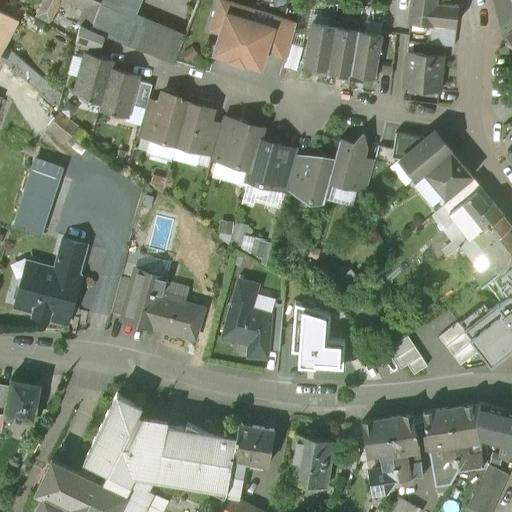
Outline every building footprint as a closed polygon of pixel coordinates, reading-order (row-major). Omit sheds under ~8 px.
[(89,0),(51,0),(83,13),(78,26),(91,30),(101,5),(100,4),(89,0)] [(184,38),(131,17),(138,0),(101,0),(100,4),(101,5),(91,30),(105,36),(173,64),(184,38)] [(254,9),(223,0),(219,0),(210,29),(221,33),(227,14),(250,21),(254,9)] [(385,0),(384,8),(409,11),(410,0),(385,0)] [(436,0),(410,0),(409,11),(408,21),(438,24),(438,23),(456,25),(458,5),(436,3),(436,0)] [(511,2),(510,0),(492,0),(499,25),(511,16),(511,2)] [(250,21),(227,14),(221,33),(215,52),(231,57),(230,59),(243,63),(244,61),(259,66),(264,50),(271,27),(270,27),(274,16),(254,9),(250,21)] [(15,19),(0,10),(0,48),(3,44),(15,19)] [(296,23),(274,16),(270,27),(271,27),(264,50),(287,57),(296,23)] [(327,26),(334,28),(336,21),(328,19),(327,26)] [(327,26),(311,23),(304,63),(320,66),(328,67),(334,28),(327,26)] [(352,23),(351,30),(358,32),(359,25),(352,23)] [(359,25),(358,32),(365,33),(366,26),(359,25)] [(91,30),(78,26),(74,39),(102,48),(105,36),(91,30)] [(351,30),(334,28),(328,67),(344,70),(351,71),(358,32),(351,30)] [(455,30),(437,28),(435,45),(454,47),(455,30)] [(365,33),(358,32),(351,71),(359,72),(374,75),(381,36),(365,33)] [(303,46),(291,43),(285,66),(296,69),(303,46)] [(77,109),(3,44),(0,48),(0,56),(60,109),(59,111),(69,118),(77,109)] [(112,60),(86,52),(76,89),(88,96),(88,98),(91,99),(91,97),(101,100),(112,60)] [(443,55),(408,52),(404,87),(440,90),(443,55)] [(328,67),(320,66),(319,74),(326,75),(328,67)] [(137,74),(110,67),(101,100),(99,107),(111,110),(110,112),(113,112),(113,111),(126,114),(137,74)] [(351,71),(344,70),(342,78),(350,79),(351,71)] [(359,72),(351,71),(350,79),(358,80),(359,72)] [(152,83),(140,80),(134,103),(145,106),(148,99),(152,83)] [(176,94),(163,91),(159,102),(153,125),(150,135),(162,138),(162,140),(164,141),(165,139),(176,142),(187,101),(175,98),(176,94)] [(0,98),(0,124),(9,102),(0,98)] [(159,102),(148,99),(145,106),(141,122),(153,125),(159,102)] [(187,101),(176,142),(201,149),(209,123),(213,108),(187,101)] [(69,118),(59,111),(47,126),(66,142),(79,126),(69,118)] [(262,127),(235,119),(233,123),(224,159),(251,166),(259,138),(262,127)] [(233,123),(222,120),(220,126),(213,152),(212,155),(224,159),(233,123)] [(220,126),(209,123),(201,149),(213,152),(220,126)] [(426,136),(396,131),(391,157),(401,158),(416,176),(423,171),(451,150),(434,130),(426,136)] [(352,141),(340,138),(335,157),(329,179),(354,186),(362,157),(365,145),(362,132),(352,141)] [(150,135),(146,148),(149,152),(168,157),(172,155),(176,142),(165,139),(164,141),(162,140),(162,138),(150,135)] [(286,146),(259,138),(251,166),(248,177),(275,185),(285,150),(286,146)] [(296,154),(285,150),(275,185),(286,188),(287,186),(295,158),(296,154)] [(451,150),(423,171),(430,179),(446,197),(471,174),(451,150)] [(322,157),(309,154),(307,161),(299,189),(298,195),(309,203),(323,202),(329,179),(335,157),(323,153),(322,157)] [(374,160),(362,157),(354,186),(366,189),(374,160)] [(307,161),(295,158),(287,186),(299,189),(307,161)] [(55,176),(31,168),(11,230),(35,238),(55,176)] [(423,171),(416,176),(409,181),(418,191),(428,182),(428,181),(430,179),(423,171)] [(474,178),(452,196),(443,203),(449,211),(461,202),(481,186),(474,178)] [(481,186),(461,202),(468,211),(462,216),(465,221),(471,228),(475,233),(501,213),(481,186)] [(461,202),(449,211),(460,225),(465,221),(462,216),(468,211),(461,202)] [(501,213),(475,233),(478,238),(487,249),(488,250),(495,245),(502,254),(511,246),(511,235),(506,228),(511,225),(501,213)] [(460,225),(466,232),(467,232),(471,228),(465,221),(460,225)] [(35,238),(11,230),(7,240),(31,248),(35,238)] [(466,232),(463,235),(467,240),(471,236),(467,232),(466,232)] [(471,236),(467,240),(470,244),(475,241),(471,236)] [(87,243),(62,237),(54,266),(78,273),(87,243)] [(495,245),(488,250),(487,249),(482,253),(491,263),(496,259),(502,254),(495,245)] [(511,246),(502,254),(496,259),(503,267),(511,259),(511,246)] [(490,364),(511,346),(511,259),(503,267),(511,278),(511,291),(497,303),(502,311),(469,336),(479,349),(490,364)] [(54,266),(39,263),(35,278),(23,275),(15,304),(33,309),(32,313),(48,318),(50,310),(68,315),(79,274),(78,273),(54,266)] [(123,313),(122,317),(153,325),(161,294),(166,275),(136,267),(132,279),(123,313)] [(132,279),(121,276),(112,310),(123,313),(132,279)] [(257,283),(238,277),(232,301),(250,307),(257,283)] [(203,306),(161,294),(153,325),(195,337),(203,306)] [(298,364),(343,367),(345,339),(329,338),(331,312),(295,300),(292,348),(299,348),(298,364)] [(250,307),(232,301),(222,335),(249,343),(248,355),(267,356),(268,349),(270,312),(250,307)] [(283,303),(271,303),(270,312),(268,349),(279,349),(283,303)] [(460,364),(479,349),(469,336),(457,320),(438,335),(460,364)] [(408,335),(388,347),(401,367),(407,363),(420,354),(408,335)] [(427,364),(420,354),(407,363),(413,373),(427,364)] [(39,384),(12,379),(10,385),(5,413),(5,414),(32,419),(39,384)] [(10,385),(0,383),(0,411),(5,413),(10,385)] [(61,386),(61,416),(98,416),(98,387),(61,386)] [(117,392),(84,459),(100,467),(108,471),(125,437),(132,440),(144,416),(138,413),(141,404),(117,392)] [(473,403),(448,407),(453,439),(478,435),(473,403)] [(511,409),(486,403),(494,438),(502,440),(499,452),(510,454),(511,445),(511,409)] [(448,407),(423,411),(428,443),(438,441),(453,439),(448,407)] [(412,413),(387,417),(393,449),(408,446),(418,445),(412,413)] [(142,511),(153,491),(152,491),(153,490),(147,487),(152,477),(157,478),(166,426),(167,418),(145,414),(144,416),(132,440),(125,437),(108,471),(103,482),(88,511),(89,511),(142,511)] [(387,417),(362,421),(367,453),(393,449),(387,417)] [(184,426),(175,424),(175,427),(166,426),(157,478),(208,487),(223,495),(224,493),(225,489),(226,486),(229,472),(231,458),(236,435),(205,429),(195,425),(187,421),(185,425),(184,426)] [(273,430),(238,423),(236,435),(231,458),(243,460),(267,464),(273,430)] [(334,440),(295,433),(287,480),(325,487),(334,440)] [(482,452),(478,435),(453,439),(456,457),(482,452)] [(453,439),(438,441),(443,444),(445,458),(456,457),(453,439)] [(438,441),(428,443),(431,461),(445,458),(443,444),(438,441)] [(418,445),(408,446),(404,451),(406,465),(421,463),(418,445)] [(408,446),(393,449),(396,467),(406,465),(404,451),(408,446)] [(370,471),(396,467),(393,449),(367,453),(370,471)] [(456,457),(458,470),(484,466),(482,452),(456,457)] [(95,478),(52,456),(36,489),(42,493),(32,511),(89,511),(88,511),(103,482),(95,478)] [(445,458),(431,461),(433,474),(458,470),(456,457),(445,458)] [(243,460),(231,458),(229,472),(240,475),(243,460)] [(406,465),(396,467),(398,480),(412,478),(423,475),(421,463),(406,465)] [(489,463),(467,507),(477,511),(490,511),(508,473),(489,463)] [(108,471),(100,467),(95,478),(103,482),(108,471)] [(396,467),(370,471),(373,484),(398,480),(396,467)] [(240,475),(229,472),(226,486),(238,488),(240,475)] [(398,480),(399,488),(413,486),(412,478),(398,480)] [(325,487),(287,480),(284,493),(323,500),(325,487)] [(398,480),(373,484),(374,493),(399,488),(398,480)] [(238,488),(226,486),(225,489),(224,493),(236,499),(238,488)] [(261,511),(236,499),(224,493),(223,495),(213,511),(261,511)] [(405,511),(411,502),(400,495),(390,511),(405,511)] [(411,502),(405,511),(420,511),(422,509),(411,502)]
